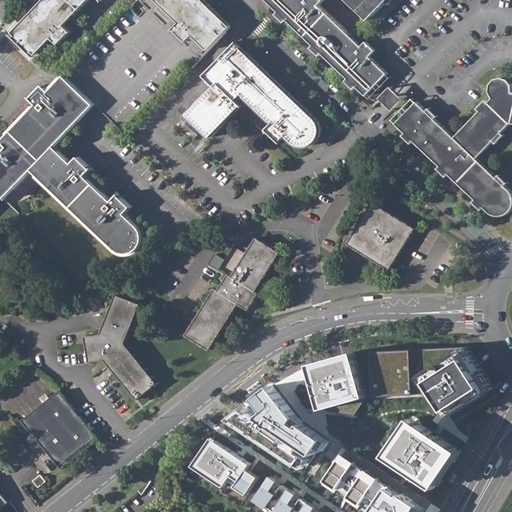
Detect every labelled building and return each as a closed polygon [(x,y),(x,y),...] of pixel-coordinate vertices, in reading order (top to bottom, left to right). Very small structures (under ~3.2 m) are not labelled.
[(45,0),(14,32),(37,54),(52,39),(58,45),(71,32),(64,26),(88,0),(99,0),(101,1),(101,0),(45,0)] [(137,0),(147,8),(138,17),(130,9),(65,75),(96,105),(122,130),(186,63),(191,68),(210,49),(195,35),(188,41),(176,29),(182,23),(158,0),(137,0)] [(158,0),(182,23),(176,29),(188,41),(195,35),(210,49),(231,27),(203,0),(158,0)] [(359,86),(374,101),(395,79),(372,57),(379,50),(369,41),(364,46),(322,5),(326,0),(269,0),(280,11),(277,13),(287,22),(289,19),(315,44),(313,47),(322,56),(324,53),(349,77),(347,80),(356,89),(359,86)] [(350,0),(371,20),(389,2),(391,4),(394,0),(350,0)] [(267,129),(280,142),(286,135),(294,143),(298,146),(302,146),(310,146),(311,145),(317,140),(320,134),(320,127),(316,119),(247,52),(237,42),(206,75),(216,85),(188,115),(211,137),(243,104),(238,100),(243,94),(273,123),(267,129)] [(142,231),(139,226),(126,213),(132,207),(119,194),(113,201),(86,175),(93,169),(79,156),(73,163),(56,146),(87,114),(96,105),(65,75),(56,85),(50,91),(44,85),(31,98),(38,104),(3,140),(0,136),(0,194),(1,195),(5,199),(33,169),(117,250),(123,253),(129,253),(134,252),(140,248),(143,238),(142,231)] [(492,215),(501,217),(502,217),(510,214),(511,210),(511,191),(506,185),(509,182),(500,174),(497,176),(478,158),(511,123),(511,84),(508,79),(502,78),(495,79),(491,85),(490,92),(493,98),(489,102),(486,100),(478,108),(480,111),(456,137),(436,118),(439,116),(430,107),(427,110),(412,95),(391,118),(406,132),(404,135),(412,143),(415,140),(440,165),(438,168),(447,176),(449,173),(476,199),(473,202),(482,210),(484,207),(492,215)] [(381,97),(395,110),(406,99),(392,86),(381,97)] [(348,243),(389,270),(416,229),(374,202),(348,243)] [(185,336),(209,351),(240,304),(249,310),(260,292),(256,291),(281,252),(257,238),(232,276),(229,274),(218,291),(215,289),(185,336)] [(126,343),(142,304),(117,294),(102,333),(86,337),(92,361),(106,359),(138,399),(159,383),(126,343)] [(361,354),(320,366),(332,411),(376,411),(374,399),(380,399),(420,397),(444,397),(459,422),(500,398),(475,355),(471,349),(418,352),(378,354),(361,354)] [(248,412),(232,424),(304,473),(309,464),(296,456),(301,449),(320,461),(332,445),(311,429),(308,434),(302,430),(306,424),(276,390),(260,403),(271,415),(262,422),(248,412)] [(23,420),(62,469),(99,439),(60,391),(23,420)] [(421,420),(393,464),(442,496),(470,451),(421,420)] [(214,440),(195,468),(227,489),(231,482),(252,495),(262,480),(251,472),(255,466),(214,440)] [(395,487),(343,452),(321,485),(360,511),(429,511),(431,510),(395,487)] [(32,480),(38,487),(46,481),(40,473),(32,480)] [(275,477),(258,500),(274,511),(324,511),(311,503),(305,511),(300,511),(299,511),(307,500),(293,490),(285,502),(280,498),(288,486),(275,477)] [(152,480),(139,491),(142,495),(152,480)] [(414,490),(425,495),(428,489),(417,483),(414,490)] [(0,511),(0,510),(10,503),(0,489),(0,511)]
